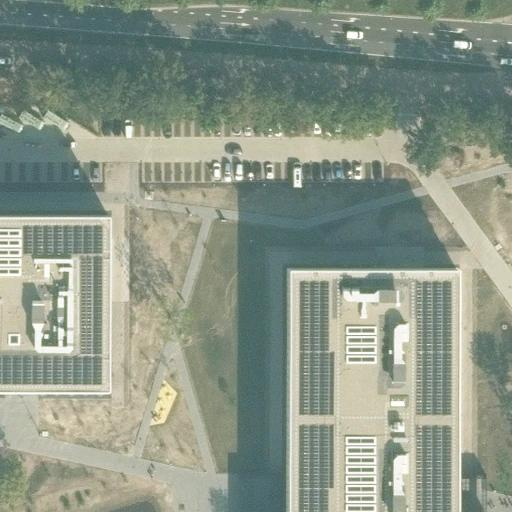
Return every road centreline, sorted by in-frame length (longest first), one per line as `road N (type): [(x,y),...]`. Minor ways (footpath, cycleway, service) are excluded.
road 1 (unclassified): [(0,60),(402,85),(488,88),(511,78)]
road 2 (primary): [(0,13),(511,57)]
